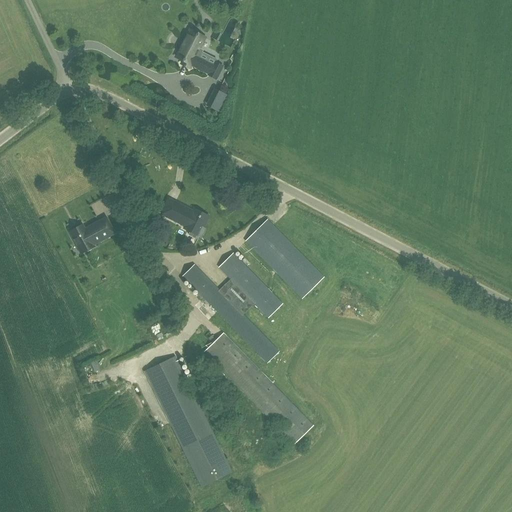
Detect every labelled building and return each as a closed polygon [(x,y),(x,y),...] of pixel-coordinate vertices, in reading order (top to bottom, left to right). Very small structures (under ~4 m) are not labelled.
[(211,73),(219,77),(225,65),(218,61),(216,64),(202,57),(203,54),(200,52),(207,37),(192,29),(179,55),(186,59),(185,62),(192,66),(194,63),(198,65),(197,66),(204,69),(204,68),(212,72),(211,73)] [(196,85),(192,96),(219,108),(223,97),(196,85)] [(169,199),(162,213),(186,226),(184,228),(201,237),(205,229),(203,227),(209,216),(194,209),(192,213),(189,211),(190,210),(169,199)] [(396,351),(268,220),(246,241),(302,298),(300,301),(303,304),(290,316),(368,395),(396,368),(388,359),(396,351)] [(72,230),(69,232),(71,234),(72,233),(78,243),(84,245),(87,250),(94,246),(92,243),(107,235),(100,221),(85,229),(83,225),(80,226),(78,225),(75,224),(73,226),(72,228),(72,230)] [(233,253),(218,267),(230,279),(268,318),(283,303),(233,253)] [(220,289),(195,264),(182,276),(267,363),(279,351),(244,314),(220,289)] [(254,304),(230,279),(220,289),(244,314),(254,304)] [(295,444),(313,425),(223,333),(205,352),(295,444)] [(231,470),(174,358),(146,372),(202,485),(231,470)]
